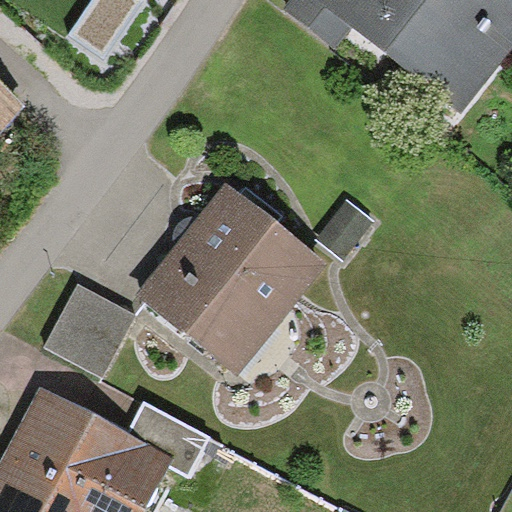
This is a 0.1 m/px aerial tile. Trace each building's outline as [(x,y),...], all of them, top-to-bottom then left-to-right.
[(350,10),(356,0),(301,0),(294,9),(338,46),(359,20),(350,10)] [(511,0),(356,0),(350,10),(359,20),(460,101),(511,36),(511,0)] [(0,105),(14,90),(0,78),(0,105)] [(316,243),(224,174),(148,275),(192,308),(182,321),(217,348),(253,300),(265,310),(316,243)] [(369,209),(344,188),(315,221),(340,242),(369,209)] [(131,302),(73,271),(40,332),(98,363),(131,302)] [(121,428),(40,383),(0,457),(0,511),(127,511),(160,451),(121,428)] [(142,390),(121,428),(160,451),(185,467),(205,424),(142,390)]
